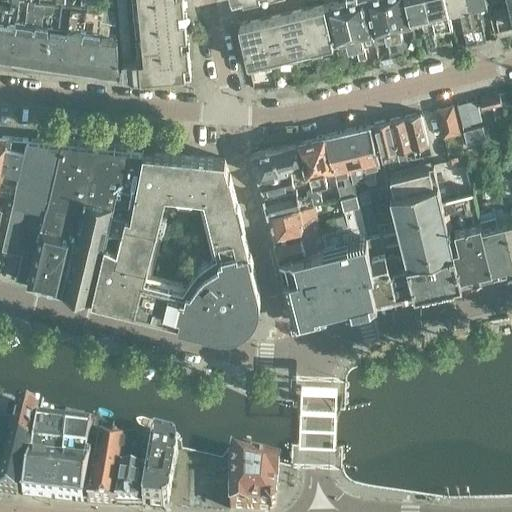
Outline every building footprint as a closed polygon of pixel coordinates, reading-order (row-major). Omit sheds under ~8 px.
[(116,0),(123,74),(140,76),(190,71),(182,0),(135,0),(139,47),(134,47),(129,0),(116,0)] [(357,55),(344,0),(332,0),(323,2),(332,40),(344,37),(349,57),(357,55)] [(360,33),(371,31),(364,0),(344,0),(357,55),(365,53),(360,33)] [(385,0),(364,0),(371,31),(383,28),(389,55),(397,53),(385,0)] [(405,0),(385,0),(397,53),(405,51),(399,24),(410,22),(410,20),(410,19),(405,0)] [(433,32),(434,31),(426,0),(405,0),(410,19),(419,17),(427,50),(438,48),(436,42),(435,42),(433,32)] [(446,0),(426,0),(434,31),(440,30),(439,26),(450,23),(447,10),(448,10),(446,0)] [(465,0),(446,0),(448,10),(457,8),(465,42),(475,39),(465,0)] [(465,0),(475,39),(483,38),(478,17),(477,17),(477,15),(487,13),(484,0),(465,0)] [(1,4),(0,8),(0,56),(10,58),(15,20),(18,3),(10,2),(10,5),(1,4)] [(15,20),(10,58),(27,60),(35,2),(27,2),(24,21),(15,20)] [(35,2),(27,60),(44,63),(49,25),(41,24),(43,12),(51,14),(52,3),(35,2)] [(333,47),(332,40),(323,2),(301,7),(311,52),(333,47)] [(49,25),(44,63),(61,65),(69,4),(60,4),(57,26),(49,25)] [(69,4),(61,65),(77,67),(83,30),(75,29),(76,17),(84,19),(86,6),(69,4)] [(83,30),(77,67),(94,70),(103,8),(86,6),(84,19),(92,20),(91,31),(83,30)] [(280,12),(290,57),(311,52),(301,7),(280,12)] [(103,8),(94,70),(119,73),(116,34),(108,33),(110,21),(114,21),(113,9),(103,8)] [(280,12),(259,17),(269,62),(290,57),(280,12)] [(269,62),(259,17),(238,22),(248,67),(269,62)] [(492,31),(501,29),(499,19),(490,22),(492,31)] [(436,42),(438,48),(451,45),(450,38),(436,42)] [(499,91),(479,96),(482,107),(501,102),(499,91)] [(481,118),(475,97),(457,102),(462,123),(481,118)] [(452,102),(436,106),(443,134),(459,130),(452,102)] [(412,145),(428,141),(420,110),(404,114),(412,145)] [(404,147),(412,145),(404,114),(388,118),(396,149),(399,160),(407,158),(404,147)] [(388,151),(396,149),(388,118),(373,121),(384,164),(391,162),(388,151)] [(375,181),(371,165),(379,163),(369,122),(354,126),(368,183),(375,181)] [(368,183),(354,126),(339,129),(349,170),(353,186),(360,184),(361,186),(368,184),(368,183)] [(349,170),(339,129),(324,133),(332,166),(334,174),(340,195),(354,191),(353,186),(349,170)] [(324,133),(295,140),(299,160),(301,171),(302,173),(304,172),(306,172),(309,185),(310,187),(314,186),(327,183),(323,168),(332,166),(324,133)] [(26,138),(0,135),(0,186),(14,190),(26,138)] [(12,200),(40,206),(45,208),(61,141),(26,138),(14,190),(12,200)] [(299,160),(295,140),(272,146),(278,170),(286,168),(285,163),(294,161),(297,172),(301,171),(299,160)] [(45,208),(40,206),(37,220),(30,218),(16,277),(60,289),(94,145),(61,141),(45,208)] [(94,145),(60,289),(91,297),(111,210),(130,214),(143,149),(94,145)] [(278,170),(272,146),(252,150),(258,175),(278,170)] [(227,172),(223,157),(143,149),(130,214),(111,210),(91,297),(216,329),(218,323),(230,323),(235,321),(240,318),(244,314),(247,310),(250,306),(252,301),(251,287),(258,286),(230,172),(227,172)] [(278,170),(258,175),(262,192),(294,184),(293,182),(305,179),(304,172),(302,173),(301,171),(297,172),(294,161),(285,163),(286,168),(278,170)] [(461,279),(461,277),(441,196),(433,164),(386,175),(390,192),(395,215),(414,290),(461,279)] [(306,195),(311,194),(312,202),(313,201),(321,200),(319,191),(315,192),(314,186),(310,187),(309,185),(304,186),(306,195)] [(295,187),(263,195),(267,212),(312,202),(311,194),(306,195),(300,196),(299,194),(297,194),(295,187)] [(356,191),(358,202),(371,199),(369,187),(356,191)] [(492,270),(479,219),(472,188),(441,196),(461,277),(492,270)] [(343,206),(358,202),(356,191),(354,191),(340,195),(343,206)] [(273,237),(278,256),(305,250),(322,245),(319,230),(347,223),(345,214),(324,219),(325,223),(318,224),(313,201),(312,202),(267,212),(273,237)] [(495,214),(479,219),(492,270),(511,264),(511,250),(504,219),(497,220),(495,214)] [(382,241),(384,248),(396,295),(414,290),(395,215),(376,220),(381,241),(382,241)] [(367,234),(350,238),(322,245),(305,250),(278,256),(294,319),(377,299),(370,267),(374,266),(371,252),(367,234)] [(370,267),(377,299),(396,295),(384,248),(371,252),(374,266),(370,267)] [(14,419),(10,437),(29,441),(35,418),(36,411),(32,410),(31,408),(23,406),(21,407),(17,406),(17,407),(8,405),(5,417),(14,419)] [(90,424),(80,423),(35,418),(29,441),(22,473),(26,474),(21,495),(81,502),(89,455),(85,454),(90,424)] [(155,432),(142,506),(162,508),(168,504),(176,457),(174,444),(173,444),(174,439),(155,432)] [(112,505),(115,505),(121,472),(127,437),(100,433),(88,502),(112,505)] [(0,491),(17,494),(22,473),(29,441),(10,437),(0,475),(0,491)] [(229,462),(229,480),(228,508),(267,510),(273,506),(278,462),(231,451),(229,462)] [(142,475),(121,472),(115,505),(137,506),(142,475)]
